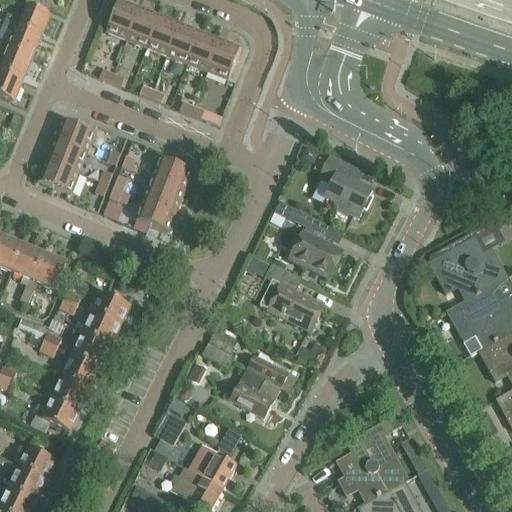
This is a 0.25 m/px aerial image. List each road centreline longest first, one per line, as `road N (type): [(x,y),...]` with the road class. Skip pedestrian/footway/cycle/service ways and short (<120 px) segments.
road 1 (tertiary): [(392,351),(379,321),(387,288),(434,200),(433,179),(409,150),(348,123)]
road 2 (residential): [(101,511),(213,278)]
road 3 (residential): [(213,278),(7,195)]
road 4 (residential): [(265,511),(339,382),(392,351)]
road 5 (residential): [(194,0),(263,30),(264,57),(223,156)]
road 6 (residential): [(223,156),(51,88)]
road 7 (tertiary): [(477,511),(392,351)]
road 8 (primary): [(359,3),(511,53)]
